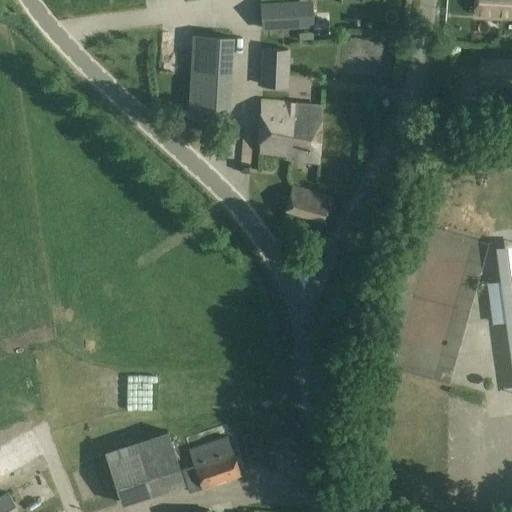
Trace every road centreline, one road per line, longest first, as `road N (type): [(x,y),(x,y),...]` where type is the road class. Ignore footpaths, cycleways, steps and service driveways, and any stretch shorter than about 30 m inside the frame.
road 1 (unclassified): [(291,293),(253,223),(91,72),(31,0)]
road 2 (unclassified): [(291,293),(333,251),(391,145),(417,69),(428,0)]
road 3 (unclassified): [(328,511),(291,293)]
